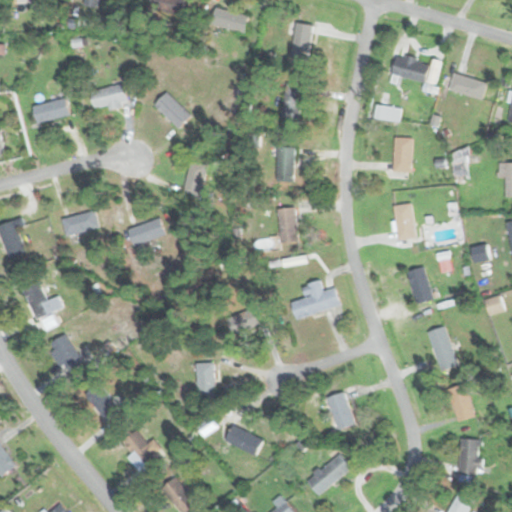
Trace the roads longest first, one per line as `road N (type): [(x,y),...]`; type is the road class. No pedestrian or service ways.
road 1 (residential): [(378,511),(405,481),(412,447),(346,236),(346,123),(371,0)]
road 2 (residential): [(118,511),(0,354)]
road 3 (residential): [(371,0),(511,38)]
road 4 (residential): [(0,184),(112,154),(135,156)]
